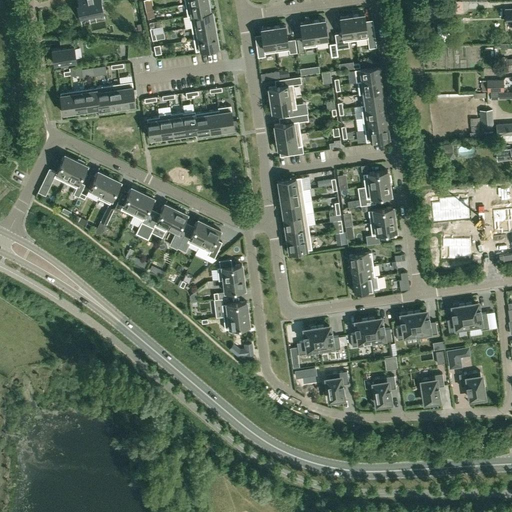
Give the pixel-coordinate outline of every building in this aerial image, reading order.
[(103,10),(100,0),(78,0),(79,5),(77,5),(79,15),(87,13),(88,17),(96,15),(95,12),(103,10)] [(151,0),(143,0),(145,5),(146,10),(146,11),(153,9),(154,9),(151,0)] [(187,15),(212,11),(212,10),(210,11),(207,0),(203,0),(185,3),(187,15)] [(426,25),(426,10),(459,9),(459,2),(426,2),(425,1),(417,2),(417,12),(418,33),(426,33),(426,25)] [(153,9),(146,11),(147,16),(147,17),(154,16),(153,9)] [(191,27),(214,22),(212,11),(187,15),(187,16),(189,15),(191,27)] [(364,13),(352,15),(356,39),(368,37),(369,47),(376,46),(373,27),(367,28),(364,13)] [(342,32),(335,33),(336,42),(337,48),(349,46),(348,40),(356,39),(352,15),(340,16),(342,32)] [(325,19),(313,20),(316,45),(317,45),(316,43),(328,41),(325,19)] [(303,39),(297,40),(299,52),(304,51),(304,47),(316,45),(313,20),(300,22),(303,39)] [(193,38),(216,34),(214,22),(191,27),(193,38)] [(285,24),(273,26),(276,46),(276,48),(277,48),(277,51),(289,49),(290,52),(296,51),(294,39),(288,40),(285,24)] [(263,43),(256,44),(257,47),(258,53),(258,56),(265,55),(264,53),(277,51),(277,48),(276,48),(276,46),(273,26),(261,28),(262,34),(263,43)] [(196,51),(218,47),(216,34),(193,38),(196,51)] [(52,48),(54,63),(76,60),(74,46),(73,39),(59,38),(61,47),(52,48)] [(331,56),(338,55),(337,48),(336,42),(329,43),(331,56)] [(152,73),(162,70),(158,58),(149,61),(152,73)] [(311,66),(312,73),(320,72),(318,65),(311,66)] [(357,81),(380,78),(378,66),(358,69),(360,80),(357,81)] [(271,71),(273,79),(280,77),(278,70),(271,71)] [(276,86),(268,87),(270,99),(295,95),(293,83),(301,82),(300,76),(286,78),(287,84),(276,86)] [(359,93),(382,90),(380,78),(357,81),(359,93)] [(503,79),(486,79),(486,80),(487,90),(487,91),(491,91),(503,91),(503,79)] [(135,104),(132,81),(120,83),(123,105),(135,104)] [(111,107),(123,105),(120,83),(108,84),(111,107)] [(96,86),(99,109),(111,107),(108,84),(96,86)] [(99,109),(96,86),(96,87),(84,88),(87,109),(99,107),(99,109)] [(72,90),(75,110),(87,109),(84,88),(72,90)] [(60,92),(63,112),(75,110),(72,90),(60,92)] [(361,105),(384,102),(382,90),(359,93),(361,93),(363,104),(361,104),(361,105)] [(295,95),(270,99),(272,112),(288,109),(289,115),(291,115),(307,113),(308,112),(306,102),(296,103),(295,95)] [(363,117),(385,114),(384,102),(361,105),(363,117)] [(218,107),(222,129),(234,128),(231,105),(218,107)] [(207,111),(210,131),(222,129),(218,107),(218,109),(207,111)] [(481,132),(494,131),(492,109),(479,110),(481,132)] [(195,111),(198,133),(210,131),(207,111),(195,112),(195,110),(195,111)] [(171,112),(170,112),(174,134),(186,133),(182,111),(171,113),(171,112)] [(182,111),(186,133),(197,131),(197,133),(198,133),(195,111),(183,112),(183,111),(182,111)] [(159,113),(162,136),(174,134),(170,112),(159,113)] [(150,138),(162,136),(159,113),(158,113),(158,116),(147,118),(150,138)] [(292,121),(274,124),(276,136),(300,133),(298,121),(308,119),(307,113),(291,115),(292,121)] [(364,129),(387,125),(385,114),(363,117),(364,129)] [(496,136),(511,134),(511,122),(496,124),(496,136)] [(366,141),(389,138),(387,125),(364,129),(366,141)] [(300,133),(276,136),(278,149),(290,147),(302,145),(300,133)] [(302,145),(290,147),(291,154),(303,152),(302,145)] [(510,148),(496,149),(497,160),(511,159),(510,149),(510,148)] [(49,168),(44,178),(51,181),(54,176),(65,181),(76,159),(65,154),(56,171),(49,168)] [(76,159),(65,181),(76,187),(74,193),(79,196),(81,192),(85,184),(79,181),(87,165),(83,163),(84,161),(78,158),(77,160),(76,159)] [(387,169),(363,173),(365,185),(389,182),(389,181),(391,180),(390,174),(388,174),(387,169)] [(109,175),(98,170),(89,188),(100,193),(98,198),(109,175)] [(98,198),(110,203),(121,181),(109,175),(98,198)] [(301,176),(278,180),(280,192),(309,188),(310,187),(309,176),(301,177),(301,176)] [(365,185),(358,186),(360,205),(361,205),(365,204),(375,203),(374,197),(391,194),(389,182),(365,185)] [(142,191),(131,186),(120,208),(132,214),(142,191)] [(309,188),(280,192),(282,204),(311,200),(309,188)] [(154,197),(142,191),(132,214),(143,219),(154,197)] [(464,196),(452,197),(453,213),(465,212),(464,196)] [(452,197),(440,198),(440,215),(453,213),(452,197)] [(311,200),(282,204),(283,216),(306,212),(313,211),(311,200)] [(154,225),(165,230),(176,208),(165,202),(154,225)] [(100,220),(106,224),(114,208),(108,205),(100,220)] [(393,206),(368,210),(370,222),(395,218),(393,206)] [(176,208),(165,230),(168,226),(178,231),(187,213),(176,208)] [(508,209),(493,211),(495,232),(510,230),(508,209)] [(306,212),(283,216),(285,228),(308,224),(306,212)] [(87,220),(81,217),(78,223),(85,226),(87,220)] [(187,241),(198,246),(209,224),(198,218),(187,241)] [(372,234),(366,235),(367,243),(379,241),(378,234),(396,231),(395,218),(370,222),(372,234)] [(136,233),(142,236),(147,224),(141,221),(136,233)] [(142,236),(148,239),(154,227),(147,224),(142,236)] [(216,238),(220,229),(209,224),(198,246),(209,252),(208,254),(214,257),(222,241),(216,238)] [(308,224),(285,228),(287,240),(310,236),(308,224)] [(310,236),(287,240),(289,252),(312,248),(310,236)] [(443,238),(443,246),(449,246),(449,258),(458,258),(458,256),(470,256),(470,238),(452,238),(452,237),(452,236),(444,236),(444,237),(444,238),(443,238)] [(351,267),(373,264),(371,251),(349,254),(351,267)] [(220,266),(217,267),(219,279),(243,276),(242,264),(231,265),(230,258),(219,260),(220,266)] [(351,267),(352,279),(377,275),(374,275),(373,264),(351,267)] [(165,271),(159,268),(156,273),(163,277),(165,271)] [(377,275),(352,279),(354,291),(379,288),(377,275)] [(243,276),(219,279),(219,280),(223,279),(225,291),(245,288),(243,276)] [(248,313),(246,300),(226,303),(222,303),(222,304),(223,316),(248,313)] [(472,301),(465,302),(469,328),(480,326),(481,329),(489,327),(487,312),(481,313),(480,307),(478,307),(477,302),(472,303),(472,301)] [(453,318),(447,318),(449,331),(469,328),(465,302),(458,303),(458,305),(453,306),(453,311),(452,311),(453,318)] [(413,310),(417,336),(437,333),(435,320),(430,321),(429,315),(427,315),(426,310),(421,311),(420,309),(413,310)] [(397,339),(417,336),(413,310),(406,311),(407,313),(401,314),(402,319),(400,319),(401,325),(395,326),(397,339)] [(223,316),(225,328),(249,325),(248,313),(223,316)] [(368,317),(372,343),(392,340),(390,327),(384,328),(383,322),(382,322),(381,317),(375,318),(375,316),(368,317)] [(352,346),(372,343),(368,317),(361,318),(361,320),(356,321),(357,326),(355,326),(356,332),(350,333),(352,346)] [(323,324),(316,325),(320,350),(340,347),(338,335),(333,336),(332,330),(330,330),(329,325),(324,326),(323,324)] [(304,340),(297,342),(299,354),(320,350),(316,325),(310,326),(310,328),(304,329),(305,334),(304,334),(304,340)] [(246,354),(253,353),(252,342),(244,343),(246,354)] [(446,349),(449,368),(462,366),(458,347),(446,349)] [(435,351),(437,363),(444,362),(442,350),(435,351)] [(389,356),(391,369),(397,368),(395,355),(389,356)] [(348,382),(347,370),(325,373),(327,382),(325,382),(326,389),(328,389),(329,399),(334,398),(335,400),(342,399),(341,397),(343,397),(342,390),(344,390),(343,383),(348,382)] [(481,378),(480,370),(459,373),(461,385),(466,385),(467,391),(469,391),(470,398),(472,398),(472,399),(479,398),(479,397),(484,396),(482,385),(484,385),(483,378),(481,378)] [(444,385),(442,372),(434,374),(434,376),(421,378),(422,384),(420,385),(421,391),(423,391),(425,401),(430,401),(430,402),(437,401),(437,400),(439,399),(438,392),(439,392),(438,385),(444,385)] [(375,393),(376,404),(382,403),(382,405),(389,404),(389,402),(390,401),(389,395),(391,394),(390,388),(396,387),(394,374),(388,375),(373,378),(374,386),(372,387),(373,394),(375,393)]
